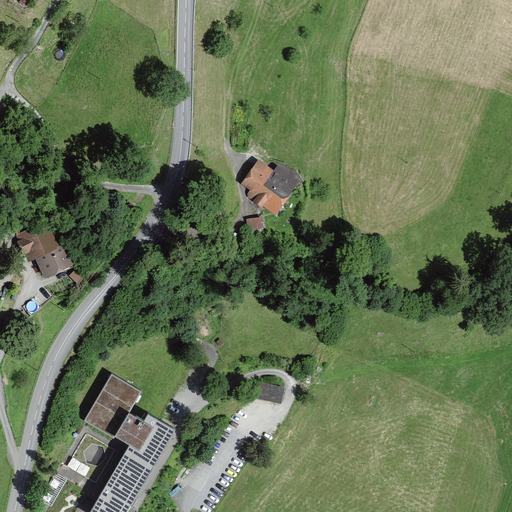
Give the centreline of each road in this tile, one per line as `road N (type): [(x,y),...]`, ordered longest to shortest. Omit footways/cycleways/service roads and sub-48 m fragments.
road 1 (secondary): [(186,0),(175,177),(147,235),(58,352),(14,511)]
road 2 (residential): [(182,423),(250,375),(276,372),(291,383),(286,404),(246,430),(186,511)]
